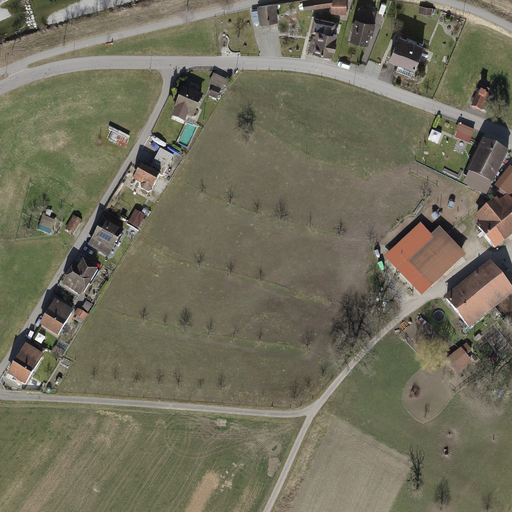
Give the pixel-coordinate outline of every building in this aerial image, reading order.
[(304,0),(303,0),(305,11),(315,9),(313,0),(304,0)] [(331,14),(347,14),(346,0),(313,0),(315,9),(331,9),(331,14)] [(417,15),(429,18),(432,7),(420,4),(417,15)] [(259,24),(277,22),(275,5),(257,7),(259,24)] [(351,41),(368,45),(376,12),(360,8),(351,41)] [(332,58),(337,34),(334,33),(337,22),(315,18),(312,33),(315,34),(311,54),(332,58)] [(387,58),(413,68),(422,45),(396,34),(387,58)] [(226,94),(232,82),(216,74),(211,86),(215,88),(210,97),(219,101),(223,92),(226,94)] [(175,112),(195,120),(204,97),(184,89),(175,112)] [(488,95),(478,90),(469,110),(479,114),(488,95)] [(458,138),(471,143),(475,132),(462,127),(458,138)] [(124,150),(131,136),(112,128),(106,142),(124,150)] [(439,146),(443,135),(433,132),(429,142),(439,146)] [(481,141),(475,155),(501,166),(507,152),(481,141)] [(168,169),(164,176),(145,165),(136,181),(154,191),(151,197),(159,202),(179,168),(173,164),(176,157),(162,149),(155,161),(168,169)] [(495,180),(501,166),(475,155),(469,169),(495,180)] [(494,183),(495,180),(469,169),(463,183),(489,195),(494,183)] [(511,176),(501,190),(511,199),(511,176)] [(470,220),(495,251),(511,237),(511,199),(501,190),(494,183),(489,195),(494,200),(491,203),(488,199),(473,211),(476,215),(470,220)] [(127,227),(138,232),(145,216),(134,211),(127,227)] [(37,228),(51,235),(58,222),(44,215),(37,228)] [(66,230),(75,235),(82,220),(74,215),(66,230)] [(90,247),(109,258),(126,230),(107,219),(90,247)] [(430,286),(462,255),(441,233),(409,263),(402,256),(393,264),(418,290),(426,282),(430,286)] [(81,257),(64,287),(85,298),(102,268),(81,257)] [(467,332),(511,295),(511,289),(489,262),(442,301),(467,332)] [(59,300),(43,330),(61,340),(78,310),(59,300)] [(75,321),(84,326),(90,315),(82,310),(75,321)] [(36,341),(43,346),(48,339),(41,334),(36,341)] [(55,354),(62,358),(69,346),(63,342),(55,354)] [(28,344),(10,374),(29,386),(48,356),(28,344)] [(465,357),(472,351),(468,346),(461,352),(465,357)]
